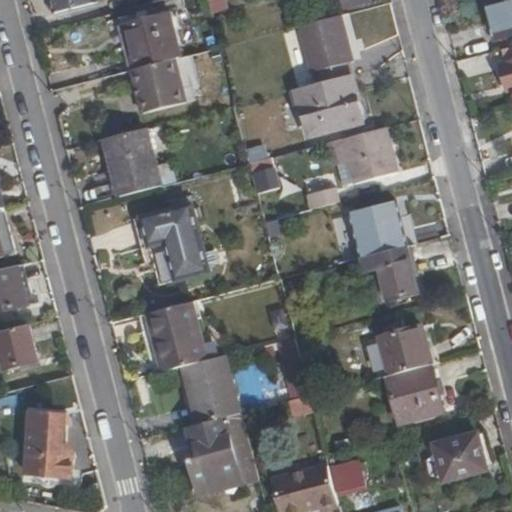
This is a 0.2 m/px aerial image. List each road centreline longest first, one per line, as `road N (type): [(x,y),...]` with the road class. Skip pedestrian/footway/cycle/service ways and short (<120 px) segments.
road 1 (residential): [(134,511),(2,0)]
road 2 (residential): [(414,0),(511,378)]
